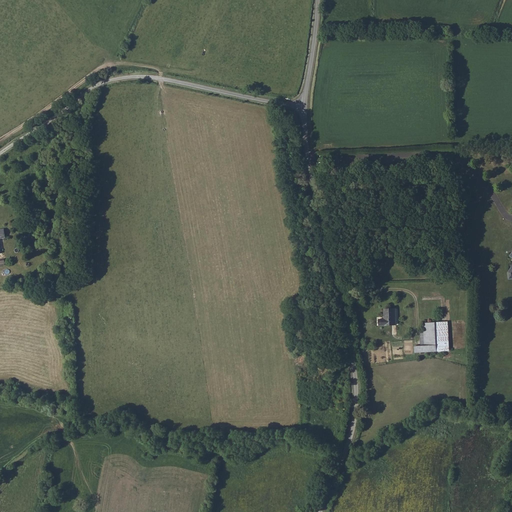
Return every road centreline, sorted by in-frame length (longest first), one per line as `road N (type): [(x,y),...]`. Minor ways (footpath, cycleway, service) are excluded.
road 1 (unclassified): [(304,106),(356,390),(346,450),(320,511)]
road 2 (unclassified): [(0,152),(98,83),(128,78),(304,106)]
